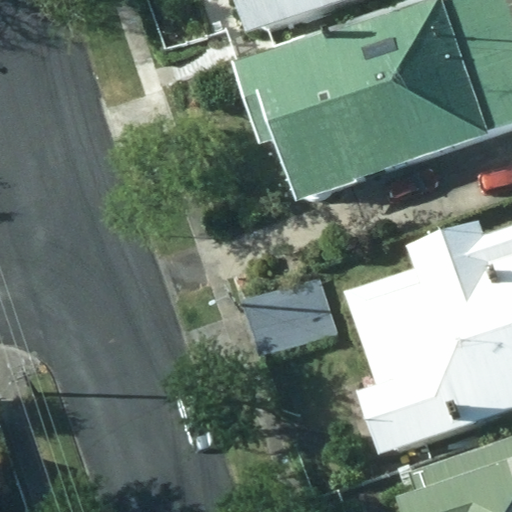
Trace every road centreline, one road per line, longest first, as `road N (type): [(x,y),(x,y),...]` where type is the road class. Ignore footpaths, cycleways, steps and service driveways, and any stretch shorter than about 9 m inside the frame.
road 1 (residential): [(86,257),(0,0)]
road 2 (residential): [(174,511),(86,257)]
